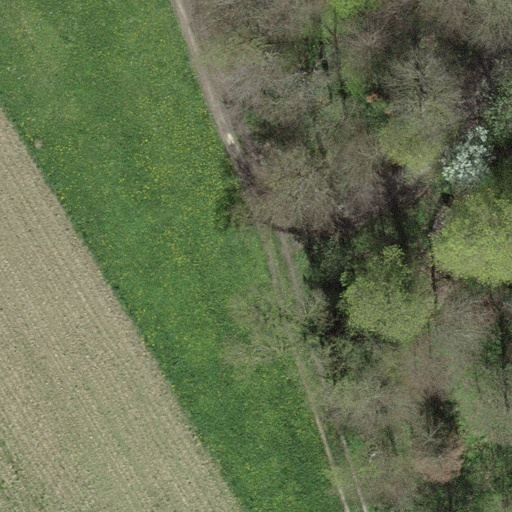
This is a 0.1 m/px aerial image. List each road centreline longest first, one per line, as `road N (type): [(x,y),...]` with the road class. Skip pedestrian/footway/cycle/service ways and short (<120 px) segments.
road 1 (track): [(356,511),(194,0)]
road 2 (track): [(256,191),(326,210),(403,194),(511,49)]
